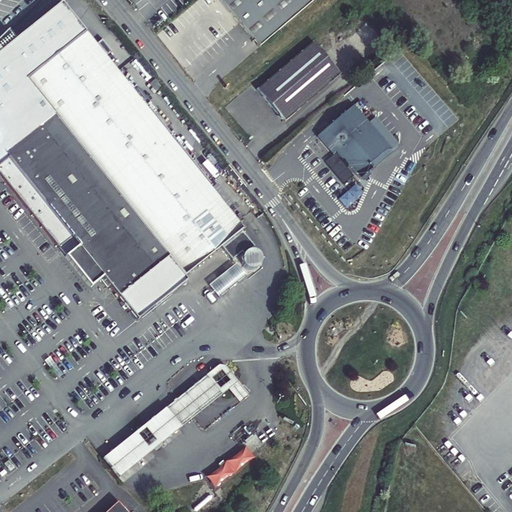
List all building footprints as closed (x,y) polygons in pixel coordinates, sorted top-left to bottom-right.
[(218,0),(259,47),(314,0),(218,0)] [(187,279),(183,275),(220,245),(232,259),(241,251),(244,254),(250,249),(252,247),(239,230),(241,229),(226,209),(218,199),(222,195),(214,186),(210,189),(168,138),(125,85),(60,2),(4,47),(0,42),(0,169),(60,245),(73,235),(80,243),(67,253),(92,284),(104,275),(139,317),(187,279)] [(312,42),(256,89),(284,123),(293,114),(293,113),(339,74),(312,42)] [(114,61),(110,55),(106,58),(111,64),(114,61)] [(156,79),(149,84),(156,92),(162,87),(156,79)] [(351,104),(315,133),(330,151),(333,149),(353,173),(365,163),(368,167),(374,162),(372,158),(384,148),(364,124),(367,122),(367,121),(351,104)] [(364,124),(384,148),(387,152),(395,146),(395,142),(373,115),(367,121),(367,122),(364,124)] [(231,204),(215,185),(214,186),(222,195),(218,199),(226,209),(231,204)] [(206,376),(102,461),(116,477),(220,394),(206,376)] [(239,388),(234,381),(227,386),(234,395),(240,390),(239,389),(239,388)] [(206,477),(215,488),(254,456),(245,445),(206,477)] [(8,468),(7,469),(9,471),(13,468),(8,461),(5,464),(8,468)] [(125,511),(115,501),(103,511),(125,511)]
